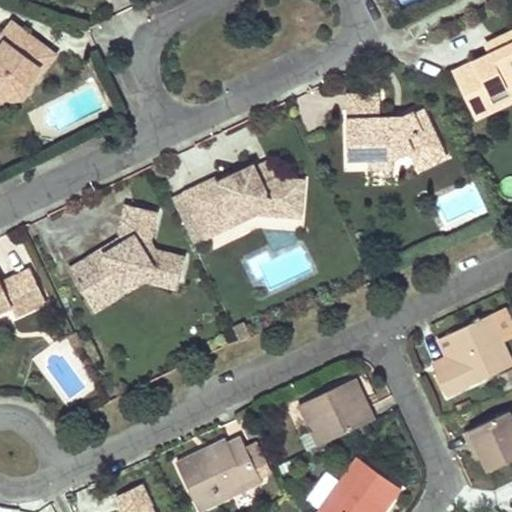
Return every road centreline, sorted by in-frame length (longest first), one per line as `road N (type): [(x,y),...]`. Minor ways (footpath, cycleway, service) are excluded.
road 1 (residential): [(374,327),(101,455)]
road 2 (residential): [(156,137),(340,53),(356,35),(350,0)]
road 3 (residential): [(428,511),(442,490),(441,469),(374,327)]
road 4 (residential): [(0,210),(156,137)]
road 5 (residential): [(219,0),(150,40),(158,132)]
road 6 (residential): [(511,262),(374,327)]
